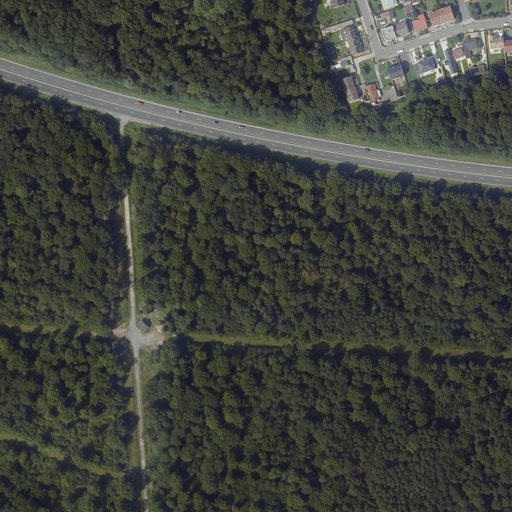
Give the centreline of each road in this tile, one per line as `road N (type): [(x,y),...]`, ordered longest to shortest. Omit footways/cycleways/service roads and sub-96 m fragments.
road 1 (trunk): [(511,172),(301,140),(147,107),(0,63)]
road 2 (track): [(511,358),(0,327)]
road 3 (unclassified): [(120,110),(144,511)]
road 4 (trunk): [(120,110),(280,147),(511,182)]
road 5 (residential): [(360,0),(379,55),(467,26)]
road 6 (trunk): [(0,73),(120,110)]
